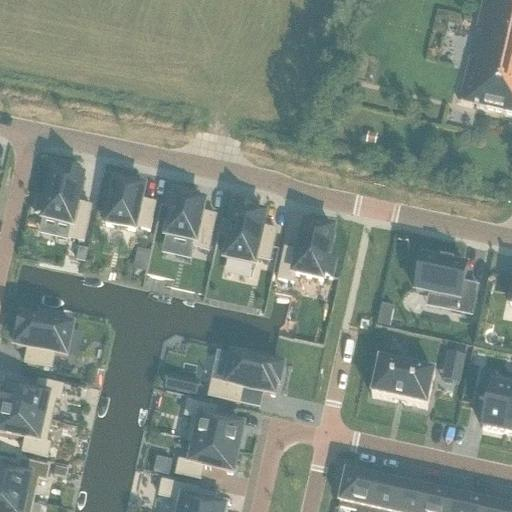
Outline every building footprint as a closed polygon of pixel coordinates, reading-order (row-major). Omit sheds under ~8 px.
[(470,59),(459,104),(511,116),(511,0),(483,0),(477,29),(483,31),(476,60),(470,59)] [(377,135),(372,134),(369,133),(368,133),(366,144),(374,146),(377,135)] [(39,201),(36,217),(44,218),(43,222),(71,229),(68,240),(84,244),(91,209),(78,206),(84,178),(64,174),(64,176),(54,174),(48,202),(39,201)] [(115,185),(106,228),(135,234),(136,230),(149,233),(155,206),(142,203),(144,191),(132,188),(132,187),(131,187),(130,188),(119,185),(120,184),(118,184),(118,185),(115,185)] [(176,197),(166,240),(194,246),(193,250),(208,253),(216,218),(203,215),(205,206),(195,204),(195,201),(176,197)] [(236,211),(225,262),(254,268),(256,261),(270,264),(277,233),(263,229),(266,218),(253,215),(253,214),(239,211),(239,212),(236,211)] [(285,251),(278,282),(293,285),(295,277),(323,284),(324,280),(332,282),(335,265),(327,263),(334,233),(321,230),(322,229),(320,229),(320,230),(309,228),(309,226),(307,226),(307,227),(305,227),(299,254),(285,251)] [(422,262),(415,294),(454,302),(452,314),(471,318),(478,289),(464,286),(467,271),(453,268),(454,265),(441,262),(440,265),(422,262)] [(19,337),(16,349),(28,352),(24,365),(52,371),(55,358),(59,358),(65,329),(22,320),(22,322),(21,322),(18,336),(19,337)] [(387,322),(383,321),(379,320),(377,326),(389,329),(391,323),(387,322)] [(212,384),(208,399),(240,406),(243,392),(274,399),(276,389),(279,389),(283,370),(232,359),(226,387),(212,384)] [(372,397),(372,399),(374,400),(374,399),(425,410),(424,411),(427,412),(428,409),(427,409),(434,379),(435,379),(435,376),(433,376),(382,365),(382,364),(380,364),(379,366),(372,397)] [(483,372),(476,400),(488,403),(482,431),(505,436),(511,406),(511,387),(493,383),(495,375),(483,372)] [(4,398),(1,412),(2,413),(44,422),(48,400),(60,402),(63,389),(39,383),(36,396),(7,389),(5,398),(4,398)] [(188,405),(185,418),(192,420),(188,442),(238,453),(239,451),(238,451),(243,429),(214,423),(216,410),(188,405)] [(2,413),(0,420),(0,436),(25,442),(23,455),(47,460),(50,447),(39,444),(44,422),(2,413)] [(179,463),(176,477),(200,482),(203,470),(232,476),(237,455),(238,455),(238,453),(188,442),(187,443),(195,444),(191,466),(179,463)] [(0,472),(0,496),(26,502),(31,480),(42,483),(45,469),(21,464),(18,476),(0,472)] [(368,511),(375,483),(346,476),(339,511),(343,511),(368,511)] [(162,483),(159,498),(174,502),(172,511),(224,511),(225,510),(195,504),(198,491),(162,483)] [(368,511),(396,511),(402,489),(375,483),(368,511)] [(396,511),(425,511),(429,495),(402,489),(396,511)] [(429,495),(425,511),(454,511),(457,501),(429,495)] [(0,511),(23,511),(26,502),(0,496),(0,511)] [(457,501),(454,511),(482,511),(484,507),(457,501)]
